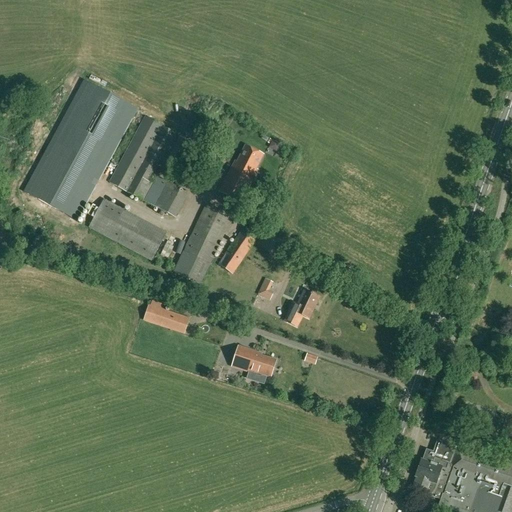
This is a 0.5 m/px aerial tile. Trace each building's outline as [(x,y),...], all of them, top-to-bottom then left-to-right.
[(135,108),(83,81),(24,192),(76,220),(135,108)] [(154,182),(169,143),(160,140),(166,125),(155,120),(149,136),(146,135),(131,172),(126,170),(123,177),(118,175),(115,181),(122,184),(121,187),(137,193),(136,195),(151,201),(158,184),(154,182)] [(229,148),(238,132),(225,125),(216,141),(229,148)] [(281,144),(273,140),(269,148),(277,152),(281,144)] [(229,173),(219,192),(250,206),(254,198),(247,195),(259,169),(257,168),(263,154),(245,146),(237,163),(234,161),(229,173)] [(181,218),(192,192),(182,187),(177,200),(169,197),(168,199),(166,199),(165,203),(171,206),(168,213),(181,218)] [(89,227),(152,260),(167,233),(104,200),(89,227)] [(210,265),(233,216),(206,204),(183,252),(185,253),(209,264),(210,265)] [(251,230),(229,271),(239,276),(262,235),(251,230)] [(174,237),(165,259),(173,262),(182,240),(174,237)] [(319,297),(304,290),(295,309),(291,307),(285,321),(297,327),(302,315),(309,319),(319,297)] [(144,320),(184,333),(189,318),(148,305),(144,320)] [(261,355),(261,353),(238,346),(232,367),(255,374),(255,372),(270,377),(276,360),(261,355)] [(318,357),(307,353),(305,362),(315,365),(318,357)] [(511,511),(511,464),(437,440),(433,451),(426,449),(423,460),(421,459),(415,476),(416,477),(410,496),(424,500),(424,499),(430,501),(432,496),(441,499),(439,505),(459,511),(470,511),(471,511),(511,511)]
